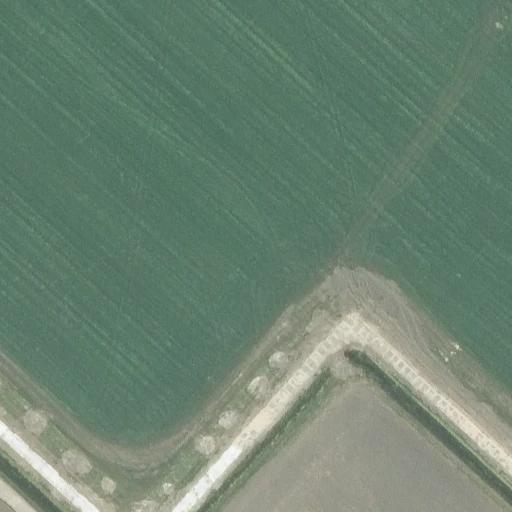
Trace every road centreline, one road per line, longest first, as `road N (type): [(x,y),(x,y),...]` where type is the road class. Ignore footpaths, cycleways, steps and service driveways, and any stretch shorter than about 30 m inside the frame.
road 1 (track): [(511,465),(360,324),(337,326),(511,1)]
road 2 (track): [(337,326),(169,511)]
road 3 (track): [(95,511),(0,424)]
